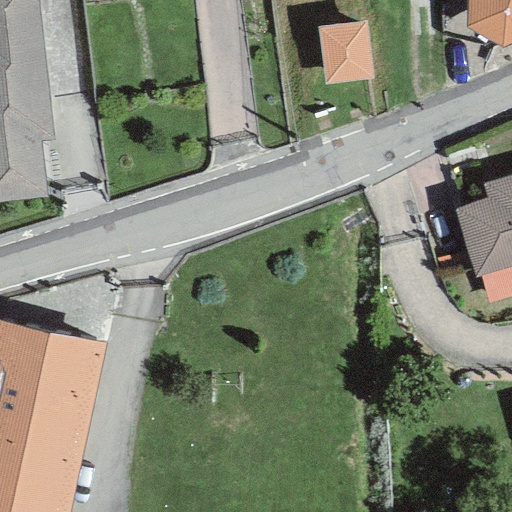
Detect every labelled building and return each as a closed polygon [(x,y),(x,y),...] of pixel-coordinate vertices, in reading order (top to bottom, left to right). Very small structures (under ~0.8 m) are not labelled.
[(33,0),(0,0),(0,216),(59,210),(33,0)] [(511,0),(464,0),(464,19),(506,39),(511,34),(511,0)] [(364,18),(318,24),(325,78),(372,72),(364,18)] [(485,195),(451,206),(473,274),(480,272),(489,299),(511,291),(511,174),(481,184),(485,195)] [(6,352),(0,350),(0,511),(76,511),(112,344),(12,323),(6,352)]
